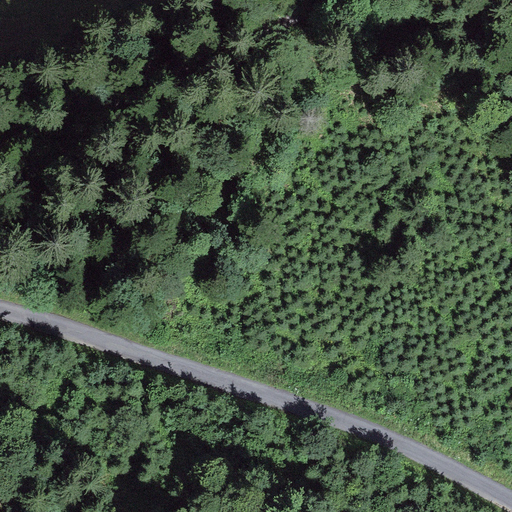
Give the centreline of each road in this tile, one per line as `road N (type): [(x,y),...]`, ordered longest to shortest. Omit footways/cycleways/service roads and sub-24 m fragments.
road 1 (unclassified): [(0,311),(319,412),(511,501)]
road 2 (track): [(0,146),(132,97),(318,0)]
